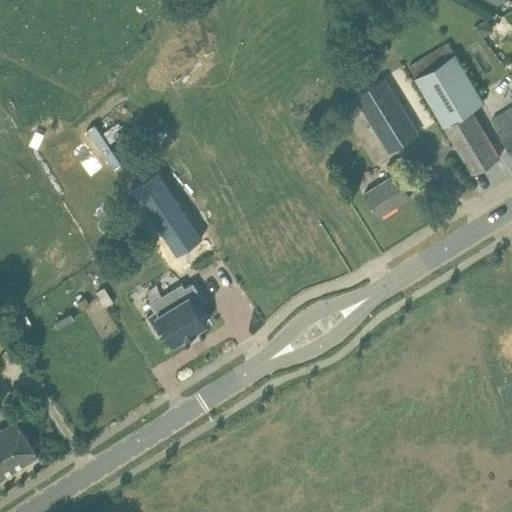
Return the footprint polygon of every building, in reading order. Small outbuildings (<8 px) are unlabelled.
[(488,18),(477,25),(484,36),(495,29),(488,18)] [(449,41),(410,65),(416,75),(455,52),(449,41)] [(455,52),(416,75),(473,172),(501,155),(473,108),(484,101),(455,52)] [(420,133),(385,76),(355,94),(389,152),(420,133)] [(511,107),(494,119),(511,147),(511,107)] [(399,176),(405,173),(397,159),(386,165),(391,173),(364,189),(380,215),(411,196),(399,176)] [(203,235),(159,169),(133,186),(177,253),(203,235)] [(182,283),(151,301),(157,310),(148,315),(159,334),(168,328),(175,341),(207,322),(197,305),(204,300),(193,282),(185,287),(182,283)] [(0,478),(40,453),(17,417),(0,428),(0,478)]
